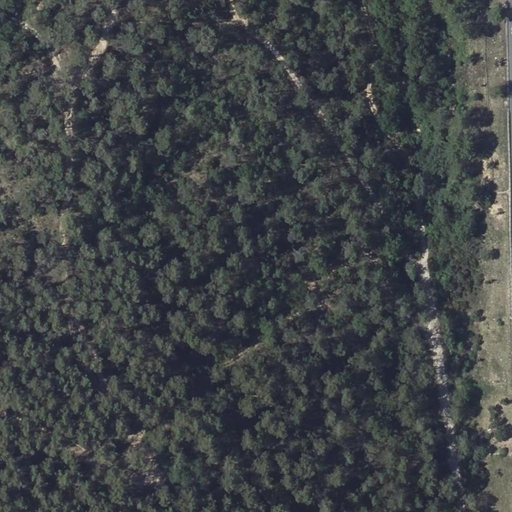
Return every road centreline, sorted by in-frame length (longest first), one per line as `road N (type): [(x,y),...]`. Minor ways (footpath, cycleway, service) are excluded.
road 1 (track): [(360,0),(373,51),(368,98),(399,142),(414,184),(460,511)]
road 2 (track): [(72,101),(70,303),(103,382),(184,511)]
road 3 (track): [(231,0),(427,273)]
road 4 (track): [(0,410),(104,463),(142,446)]
road 5 (track): [(240,19),(186,28),(144,21),(98,38)]
